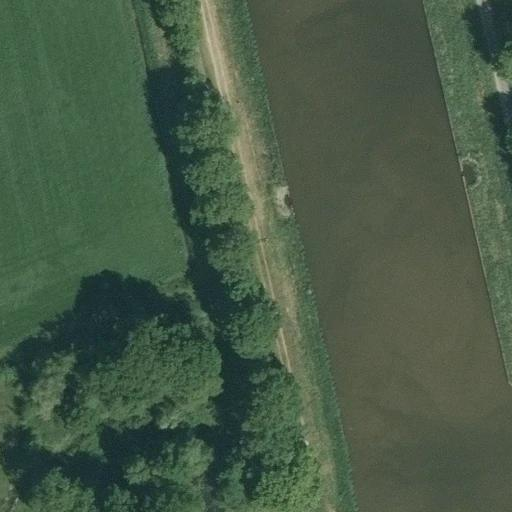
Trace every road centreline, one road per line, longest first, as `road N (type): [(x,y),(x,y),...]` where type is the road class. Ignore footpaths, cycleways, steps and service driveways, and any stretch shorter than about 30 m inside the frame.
road 1 (track): [(204,0),(303,435),(299,511)]
road 2 (unclassified): [(511,126),(482,0)]
